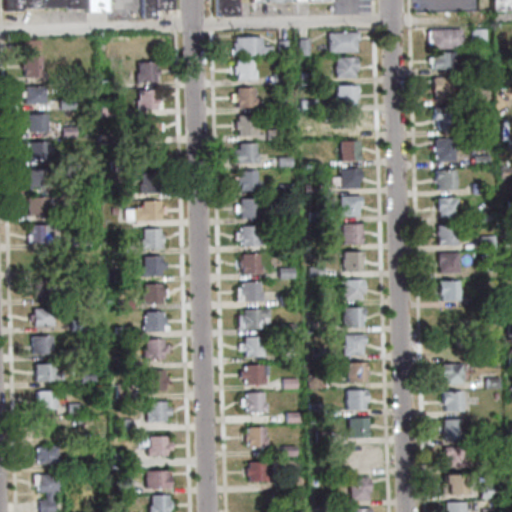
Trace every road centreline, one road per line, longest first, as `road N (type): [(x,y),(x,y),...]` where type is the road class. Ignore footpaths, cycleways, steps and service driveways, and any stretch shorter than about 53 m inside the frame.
road 1 (residential): [(404,511),(389,0)]
road 2 (residential): [(205,511),(191,0)]
